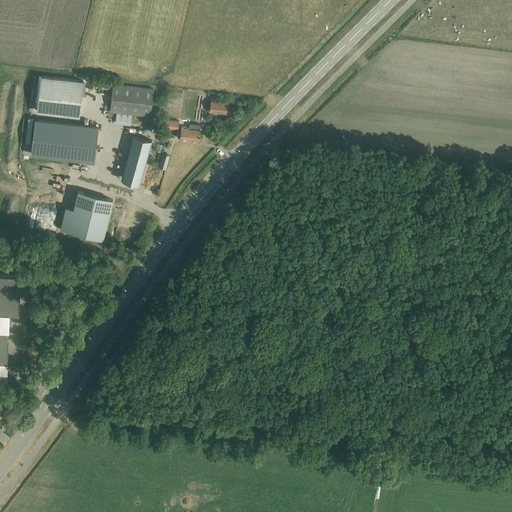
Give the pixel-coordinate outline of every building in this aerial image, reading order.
[(40,108),(39,112),(79,117),(83,81),(78,81),(43,76),(40,108)] [(132,125),(133,115),(151,117),(155,90),(114,85),(111,113),(117,114),(116,124),(132,125)] [(230,115),(231,104),(213,102),(211,113),(230,115)] [(165,128),(177,129),(178,120),(166,119),(165,128)] [(33,156),(95,163),(99,128),(37,121),(33,156)] [(200,142),(202,125),(192,124),(192,129),(183,128),(182,140),(200,142)] [(140,185),(152,141),(134,137),(122,180),(140,185)] [(159,167),(166,169),(170,155),(163,153),(159,167)] [(78,191),(68,231),(103,239),(113,200),(78,191)] [(0,314),(11,315),(20,316),(22,277),(0,275),(0,314)] [(10,331),(0,330),(0,363),(9,364),(10,331)]
